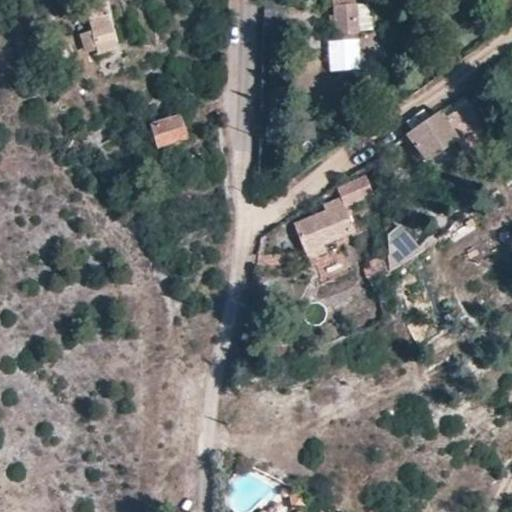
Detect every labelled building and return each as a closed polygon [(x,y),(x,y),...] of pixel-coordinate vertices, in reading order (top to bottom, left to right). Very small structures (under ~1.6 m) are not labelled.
[(110,0),(87,0),(101,56),(122,51),(110,0)] [(359,3),(334,4),(336,34),(360,32),(359,3)] [(336,34),(337,50),(362,49),(360,32),(336,34)] [(100,59),(103,75),(120,71),(116,55),(100,59)] [(470,102),(444,118),(456,136),(459,140),(455,143),(465,156),(490,138),(470,102)] [(444,118),(441,112),(407,135),(426,160),(456,136),(444,118)] [(186,138),(178,115),(149,125),(159,148),(186,138)] [(459,140),(456,136),(426,160),(429,163),(451,146),(455,143),(459,140)] [(451,146),(429,163),(438,175),(460,159),(451,146)] [(341,195),(325,203),(327,211),(298,224),(309,251),(347,234),(342,220),(349,216),(347,207),(372,194),(365,176),(336,185),(341,195)] [(402,225),(390,234),(391,271),(424,249),(402,225)]
